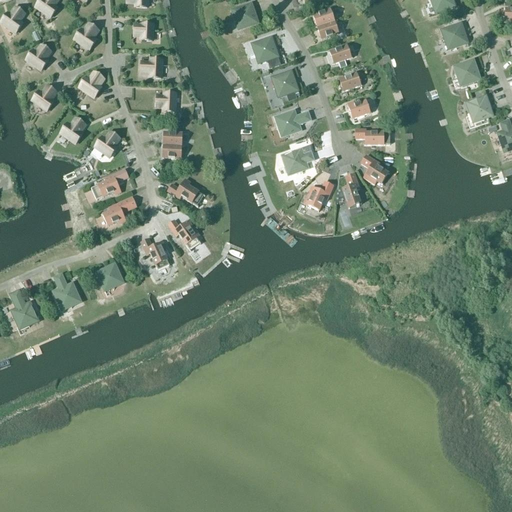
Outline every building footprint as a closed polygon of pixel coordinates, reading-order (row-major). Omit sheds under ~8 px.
[(45,0),(45,1),(42,0),(41,0),(36,8),(51,19),(57,10),(54,7),(58,0),(45,0)] [(147,0),(126,0),(127,4),(136,5),(136,9),(147,9),(147,0)] [(455,8),(452,0),(430,0),(435,15),(455,8)] [(238,31),(258,24),(251,5),(232,12),(238,31)] [(10,17),(7,15),(1,24),(16,34),(22,25),(19,23),(24,15),(15,9),(10,17)] [(503,23),(511,23),(511,10),(504,10),(503,23)] [(334,23),(330,11),(313,17),(317,29),(334,23)] [(321,41),(339,35),(334,23),(317,29),(321,41)] [(441,32),(448,51),(467,44),(461,25),(441,32)] [(83,34),(81,32),(74,41),(89,51),(96,42),(92,40),(98,32),(89,26),(83,34)] [(141,38),(141,42),(152,42),(153,26),(142,26),(142,27),(134,26),(134,37),(141,38)] [(271,39),(252,45),(255,55),(257,55),(260,64),(268,62),(270,69),(280,66),(277,59),(278,58),(271,39)] [(41,72),(48,63),(45,61),(50,53),(41,47),(36,55),(33,52),(26,61),(41,72)] [(332,66),(352,59),(348,47),(328,54),(332,66)] [(149,75),(149,79),(161,80),(162,62),(150,61),(150,64),(141,64),(141,75),(149,75)] [(473,62),(454,68),(460,88),(480,81),(473,62)] [(291,73),(272,79),(278,99),(288,96),(290,102),(296,100),(294,93),(298,92),(291,73)] [(94,99),(101,90),(98,88),(103,80),(94,74),(89,82),(86,80),(79,89),(94,99)] [(342,94),(362,87),(358,74),(337,81),(342,94)] [(38,93),(32,102),(47,113),(53,104),(51,102),(56,94),(47,88),(42,95),(38,93)] [(164,109),(163,113),(175,113),(175,95),(164,95),(164,98),(157,98),(156,109),(164,109)] [(473,124),(492,117),(486,98),(466,105),(473,124)] [(351,120),(351,121),(371,114),(367,102),(354,106),(353,103),(347,105),(352,120),(351,120)] [(281,139),(301,132),(298,126),(310,122),(308,114),(296,118),(294,112),(274,119),(281,139)] [(75,145),(82,136),(79,134),(85,127),(76,120),(70,128),(67,126),(61,134),(75,145)] [(503,133),(497,135),(504,154),(511,151),(511,129),(511,130),(508,122),(501,125),(503,133)] [(365,131),(355,131),(355,140),(364,140),(364,147),(385,147),(389,147),(389,134),(385,134),(365,134),(365,131)] [(102,139),(95,148),(110,159),(116,150),(114,148),(119,140),(110,134),(105,142),(102,139)] [(181,147),(182,135),(164,134),(164,135),(163,146),(162,146),(162,147),(163,147),(184,148),(184,147),(181,147)] [(162,159),(162,160),(181,160),(181,148),(184,148),(163,147),(163,159),(162,159)] [(301,151),(282,157),(288,177),(308,170),(306,164),(313,162),(311,154),(309,148),(301,151)] [(367,155),(361,164),(368,169),(364,175),(362,178),(374,185),(376,182),(382,186),(389,175),(376,167),(378,163),(367,155)] [(92,189),(98,201),(114,194),(115,196),(121,194),(116,184),(128,179),(125,171),(112,177),(113,180),(92,189)] [(348,209),(361,205),(356,192),(359,191),(354,176),(345,179),(348,188),(343,190),(342,189),(348,209)] [(205,198),(188,187),(190,184),(185,181),(179,191),(172,186),(167,193),(179,200),(181,198),(198,209),(198,208),(197,207),(203,197),(205,198)] [(317,213),(322,200),(328,203),(335,188),(326,185),(322,193),(313,189),(314,188),(313,188),(305,207),(317,213)] [(110,212),(101,216),(101,217),(103,216),(107,227),(106,228),(119,223),(120,225),(126,223),(122,215),(136,209),(132,200),(109,210),(110,212)] [(179,229),(174,222),(168,227),(176,238),(179,236),(190,253),(191,252),(190,251),(199,244),(200,246),(201,245),(194,236),(197,234),(189,222),(179,229)] [(169,269),(170,268),(162,250),(165,249),(162,243),(152,248),(148,241),(141,244),(147,257),(150,256),(158,274),(159,273),(158,272),(169,267),(169,269)] [(112,287),(113,289),(123,284),(115,265),(96,274),(101,286),(101,285),(104,291),(112,287)] [(59,290),(53,293),(59,305),(61,310),(70,306),(71,308),(81,303),(72,285),(66,287),(61,276),(54,279),(59,290)] [(28,325),(28,327),(38,322),(30,304),(25,306),(19,292),(10,296),(16,310),(11,312),(16,324),(19,329),(28,325)]
